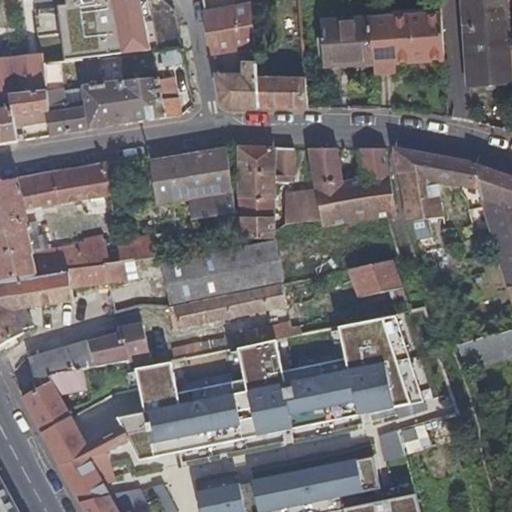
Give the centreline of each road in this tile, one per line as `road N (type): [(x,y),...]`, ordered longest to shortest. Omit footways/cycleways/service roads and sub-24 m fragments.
road 1 (tertiary): [(213,130),(387,131),(511,160)]
road 2 (tertiary): [(0,164),(213,130)]
road 3 (residential): [(188,0),(213,130)]
